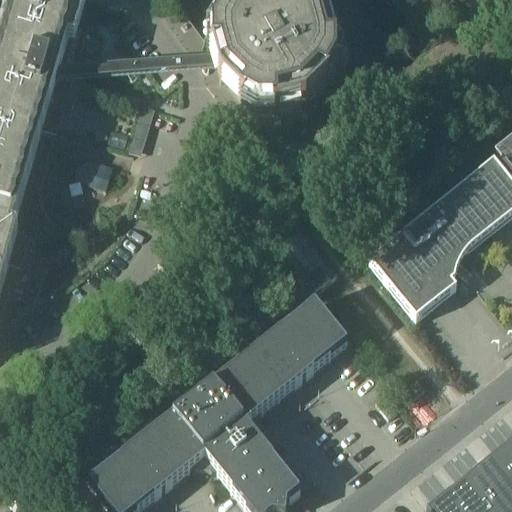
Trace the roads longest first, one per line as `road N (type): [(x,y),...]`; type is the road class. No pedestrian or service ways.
road 1 (residential): [(0,378),(104,303),(142,266),(158,231),(202,97),(134,0)]
road 2 (unclassified): [(347,511),(511,383)]
road 3 (unknown): [(283,197),(219,107),(191,121)]
